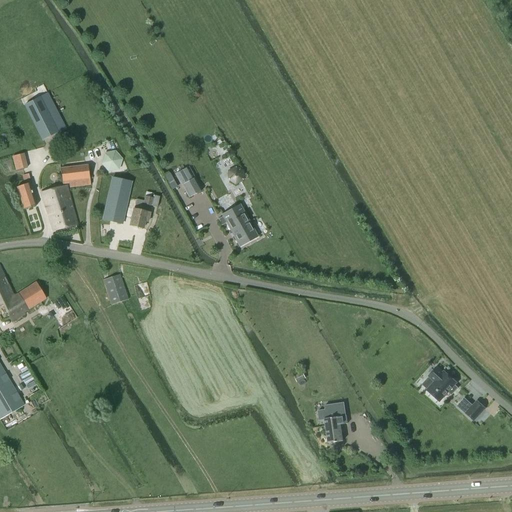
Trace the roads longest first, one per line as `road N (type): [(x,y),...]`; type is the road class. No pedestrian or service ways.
road 1 (unclassified): [(0,247),(67,248),(373,306),(428,333),(511,413)]
road 2 (primary): [(170,511),(511,485)]
